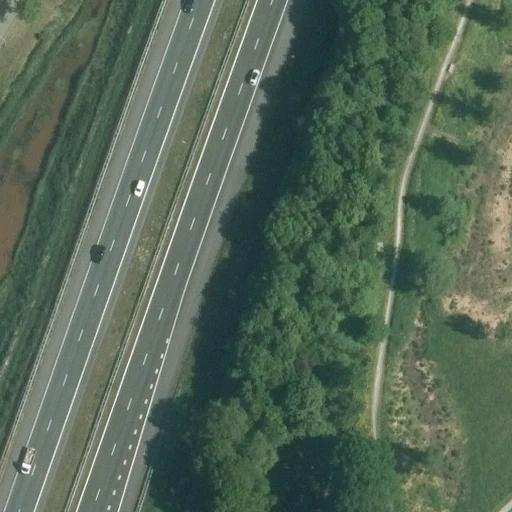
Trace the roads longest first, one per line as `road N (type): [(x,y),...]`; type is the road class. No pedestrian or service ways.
road 1 (motorway): [(97,511),(280,0)]
road 2 (motorway): [(199,0),(17,511)]
